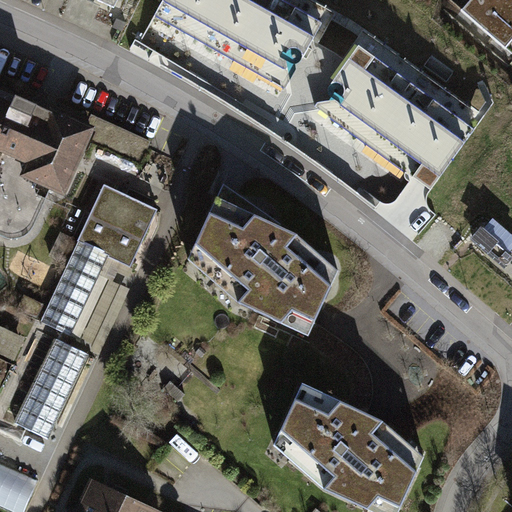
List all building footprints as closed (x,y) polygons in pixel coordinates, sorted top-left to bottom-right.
[(359,20),(322,0),(160,0),(152,17),(306,100),(430,189),(491,114),(359,20)] [(511,0),(476,0),(463,15),(511,56),(511,0)] [(11,107),(0,101),(0,179),(5,181),(0,192),(0,231),(1,232),(4,234),(7,236),(10,236),(18,236),(22,235),(25,234),(27,232),(30,230),(32,227),(34,223),(50,187),(63,193),(91,130),(52,111),(51,112),(15,97),(11,107)] [(91,142),(143,157),(150,134),(98,118),(91,142)] [(156,217),(103,193),(79,245),(109,259),(131,269),(156,217)] [(307,350),(330,299),(285,262),(292,251),(251,231),(240,243),(208,229),(194,257),(246,304),(238,317),(307,350)] [(109,259),(79,245),(41,327),(71,340),(109,259)] [(57,347),(18,429),(52,445),(91,363),(57,347)] [(338,511),(404,511),(423,468),(379,436),(339,419),(305,391),(294,414),(272,458),(315,492),(322,481),(335,492),(324,505),(338,511)] [(27,511),(39,487),(0,469),(0,507),(10,511),(27,511)] [(132,511),(96,495),(87,511),(132,511)]
